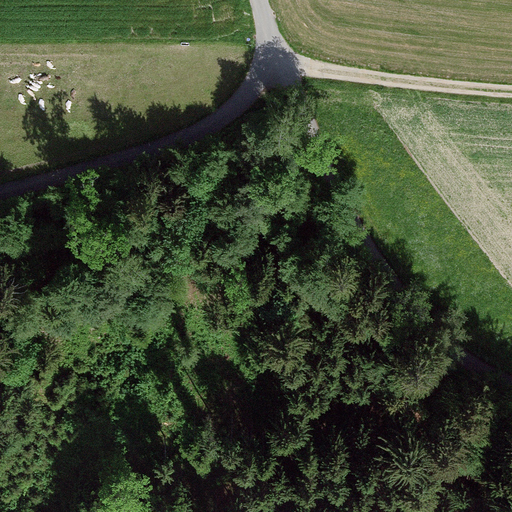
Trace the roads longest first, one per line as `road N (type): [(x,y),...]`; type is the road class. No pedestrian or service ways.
road 1 (unclassified): [(511,381),(442,340),(363,231),(295,94),(267,57)]
road 2 (unclassified): [(267,57),(239,104),(206,129),(0,192)]
road 3 (track): [(267,57),(511,90)]
